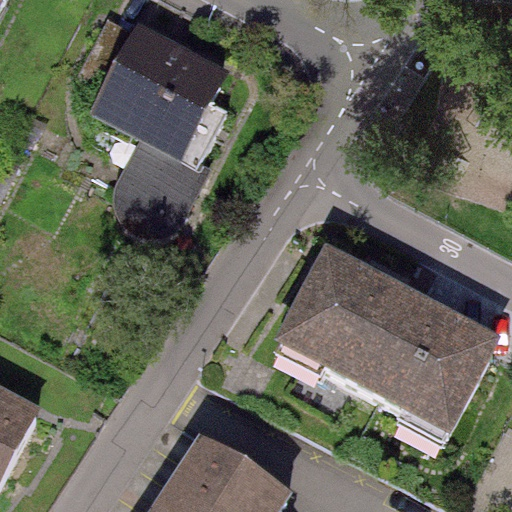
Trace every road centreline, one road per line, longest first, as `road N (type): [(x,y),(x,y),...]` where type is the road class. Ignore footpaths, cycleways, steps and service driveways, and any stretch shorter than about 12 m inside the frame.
road 1 (residential): [(86,511),(288,200),(310,178),(367,58)]
road 2 (residential): [(367,58),(259,0)]
